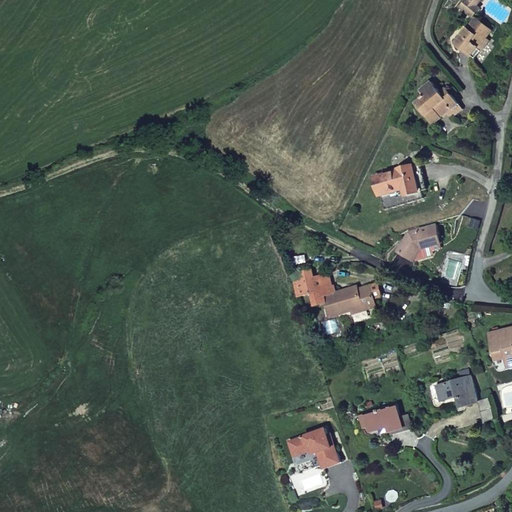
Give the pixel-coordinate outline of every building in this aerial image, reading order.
[(472,1),(470,0),(463,0),(459,5),(465,9),(472,1)] [(478,6),(481,2),(482,0),(470,0),(472,1),(465,9),(474,17),(481,9),(478,6)] [(478,19),(458,44),(473,56),(479,48),(487,39),(493,32),(478,19)] [(491,42),(487,39),(479,48),(484,52),(491,42)] [(445,96),(442,92),(434,83),(423,92),(426,97),(422,100),(431,112),(428,114),(436,124),(444,118),(442,116),(452,108),(454,110),(450,113),(454,118),(464,110),(449,92),(445,96)] [(431,112),(422,100),(419,103),(428,114),(431,112)] [(424,190),(428,188),(421,164),(377,178),(387,209),(426,198),(424,190)] [(438,225),(412,233),(414,238),(408,239),(400,253),(417,263),(424,250),(444,244),(438,225)] [(320,275),(296,282),(300,296),(324,289),(320,275)] [(379,284),(371,287),(375,299),(382,297),(379,284)] [(366,310),(377,307),(375,299),(371,287),(359,290),(359,287),(326,296),(333,317),(353,311),(365,307),(366,310)] [(511,366),(511,328),(491,333),(496,353),(506,350),(507,356),(510,367),(511,366)] [(506,350),(496,353),(497,359),(507,356),(506,350)] [(463,407),(480,402),(472,377),(439,387),(444,402),(459,398),(463,407)] [(480,402),(486,422),(497,418),(491,399),(480,402)] [(368,415),(372,427),(373,433),(390,427),(392,433),(413,426),(409,413),(401,415),(398,406),(368,415)] [(365,429),(372,427),(368,415),(362,417),(365,429)] [(344,463),(338,446),(336,448),(331,435),(329,429),(293,442),(298,457),(309,453),(308,449),(315,447),(316,450),(318,455),(322,453),(327,469),(344,463)]
